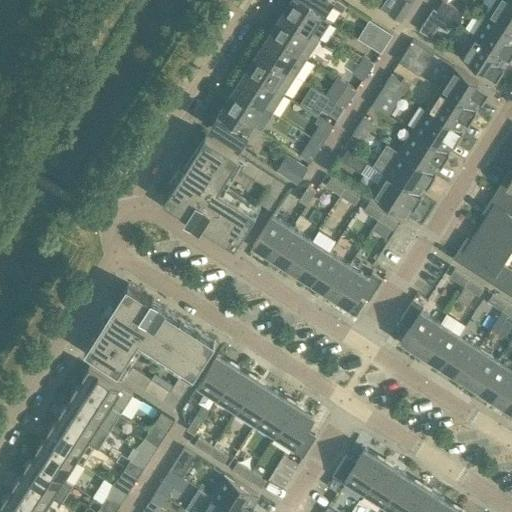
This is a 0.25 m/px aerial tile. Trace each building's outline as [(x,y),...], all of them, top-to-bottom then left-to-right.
[(325,17),(298,0),(291,0),(282,15),(319,39),(331,21),(325,17)] [(346,4),(339,0),(298,0),(325,17),(333,5),(342,11),(346,4)] [(395,0),(388,12),(401,20),(413,1),(410,0),(395,0)] [(443,0),(437,10),(454,20),(457,23),(464,12),(444,0),(443,0)] [(511,0),(495,0),(488,12),(511,27),(511,0)] [(434,7),(428,15),(419,29),(431,37),(439,25),(447,31),(454,20),(437,10),(434,7)] [(511,27),(488,12),(474,33),(511,57),(511,55),(511,27)] [(319,39),(282,15),(270,33),(308,57),(319,39)] [(367,43),(381,51),(392,34),(378,25),(367,43)] [(308,57),(270,33),(258,51),(296,75),(308,57)] [(507,56),(510,58),(511,57),(474,33),(460,55),(497,79),(504,67),(501,65),(507,56)] [(413,39),(410,44),(408,48),(418,54),(423,46),(413,39)] [(296,75),(258,51),(247,69),(285,93),(296,75)] [(359,64),(369,70),(374,62),(364,55),(359,64)] [(353,72),(363,79),(369,70),(359,64),(353,72)] [(490,89),(454,65),(440,87),(476,111),(477,110),(474,108),(480,99),(483,101),(490,89)] [(285,93),(247,69),(235,87),(263,105),(273,112),(285,93)] [(386,82),(396,89),(401,80),(391,74),(386,82)] [(380,91),(390,97),(396,89),(386,82),(380,91)] [(235,87),(223,106),(255,126),(255,125),(252,123),(263,105),(235,87)] [(476,111),(440,87),(426,108),(463,132),(463,131),(460,129),(466,120),(469,122),(476,111)] [(338,118),(340,115),(345,107),(335,100),(322,92),(314,103),(338,118)] [(351,98),(341,92),(335,100),(345,107),(351,98)] [(211,124),(243,145),(255,126),(223,106),(211,124)] [(453,141),(456,143),(463,132),(426,108),(413,129),(449,153),(450,152),(447,150),(453,141)] [(359,125),(369,131),(374,123),(364,116),(359,125)] [(353,133),(363,140),(369,131),(359,125),(353,133)] [(312,137),(322,143),(328,135),(317,128),(312,137)] [(439,162),(442,164),(449,153),(413,129),(399,151),(436,174),(433,172),(439,162)] [(164,199),(188,214),(187,215),(201,224),(202,223),(235,245),(257,211),(222,188),(221,184),(240,154),(206,133),(164,199)] [(306,145),(317,152),(322,143),(312,137),(306,145)] [(362,172),(368,162),(348,149),(341,159),(362,172)] [(425,184),(428,186),(436,174),(399,151),(385,172),(422,195),(419,193),(425,184)] [(287,176),(288,173),(298,180),(307,166),(287,153),(277,169),(287,176)] [(269,208),(285,183),(248,159),(241,169),(269,186),(259,201),(269,208)] [(385,172),(371,194),(405,215),(412,205),(415,207),(422,195),(385,172)] [(337,199),(345,186),(330,177),(320,193),(335,202),(337,199)] [(511,177),(510,180),(505,177),(489,203),(494,206),(468,247),(463,244),(455,256),(453,255),(452,256),(511,294),(511,268),(501,261),(511,242),(511,177)] [(299,199),(307,204),(316,189),(309,185),(299,199)] [(360,196),(345,186),(337,199),(351,208),(354,203),(355,203),(360,196)] [(378,218),(383,211),(369,202),(360,215),(362,216),(358,222),(371,230),(378,218)] [(398,221),(383,211),(378,218),(393,228),(398,221)] [(273,256),(292,226),(273,214),(253,244),(273,256)] [(312,239),(292,226),(273,256),(292,268),(312,239)] [(312,239),(292,268),(311,281),(330,251),(312,239)] [(350,264),(330,251),(311,281),(331,293),(350,264)] [(350,264),(331,293),(351,306),(359,293),(369,299),(383,278),(372,271),(369,276),(350,264)] [(469,277),(455,268),(450,275),(465,285),(469,277)] [(479,294),(484,287),(469,277),(465,285),(476,292),(479,294)] [(151,299),(128,283),(85,349),(119,371),(138,341),(142,340),(195,374),(216,340),(166,308),(166,307),(152,297),(151,299)] [(465,285),(460,293),(471,300),(476,292),(465,285)] [(508,302),(493,293),(488,300),(503,309),(508,302)] [(422,352),(441,322),(421,309),(424,305),(414,298),(400,320),(410,326),(402,339),(422,352)] [(511,315),(511,304),(508,302),(503,309),(511,315)] [(511,328),(511,327),(511,315),(503,309),(497,318),(511,328)] [(441,322),(422,352),(441,364),(460,334),(441,322)] [(480,347),(479,346),(460,334),(441,364),(461,377),(480,347)] [(480,347),(461,377),(480,389),(499,359),(480,347)] [(199,383),(219,396),(238,366),(218,354),(199,383)] [(511,379),(511,367),(499,359),(480,389),(499,401),(511,379)] [(78,384),(111,405),(121,412),(133,393),(90,365),(83,375),(85,376),(80,385),(78,383),(78,384)] [(174,406),(190,382),(180,375),(171,390),(133,366),(127,376),(174,406)] [(219,396),(237,408),(256,378),(238,366),(219,396)] [(256,378),(237,408),(258,421),(276,391),(256,378)] [(511,379),(499,401),(511,409),(511,379)] [(66,401),(66,402),(100,424),(111,405),(78,384),(72,393),(74,395),(68,403),(66,401)] [(258,421),(276,433),(295,403),(276,391),(258,421)] [(55,420),(54,420),(88,442),(94,446),(97,448),(109,430),(100,424),(66,402),(65,403),(61,410),(60,411),(62,413),(57,421),(55,420)] [(295,403),(276,433),(296,445),(293,450),(303,456),(317,435),(307,429),(315,416),(295,403)] [(187,429),(194,433),(204,419),(196,414),(187,429)] [(43,438),(76,460),(83,464),(94,446),(88,442),(54,420),(48,430),(50,431),(45,439),(43,438)] [(149,430),(163,439),(168,430),(155,422),(149,430)] [(157,447),(163,439),(149,430),(144,438),(157,447)] [(224,462),(228,455),(199,436),(194,444),(224,462)] [(31,456),(31,457),(65,478),(76,460),(43,438),(37,448),(39,449),(33,457),(31,456)] [(134,446),(128,456),(131,458),(145,467),(151,457),(134,446)] [(170,469),(182,476),(196,455),(184,447),(170,469)] [(343,482),(346,478),(365,490),(384,460),(365,448),(356,461),(346,454),(333,475),(343,482)] [(20,474),(19,475),(53,496),(61,502),(73,484),(65,478),(31,457),(25,466),(27,467),(22,475),(20,474)] [(126,466),(139,475),(145,467),(131,458),(126,466)] [(384,460),(365,490),(384,502),(403,472),(384,460)] [(262,487),(267,480),(237,461),(233,468),(262,487)] [(134,483),(139,475),(126,466),(121,475),(134,483)] [(182,491),(189,480),(182,476),(170,469),(157,489),(167,496),(174,486),(182,491)] [(403,472),(384,502),(399,511),(405,511),(423,485),(403,472)] [(225,473),(211,495),(237,511),(251,511),(255,507),(252,505),(258,495),(225,473)] [(8,492),(8,493),(37,511),(43,511),(53,496),(19,475),(13,484),(15,485),(10,494),(8,492)] [(423,485),(405,511),(429,511),(440,496),(423,485)] [(157,489),(151,500),(161,506),(167,496),(157,489)] [(37,511),(8,493),(2,502),(4,504),(0,509),(0,511),(37,511)] [(103,503),(116,511),(121,503),(108,494),(103,503)] [(237,511),(211,495),(199,511),(237,511)] [(440,496),(429,511),(459,511),(461,510),(440,496)] [(103,503),(97,511),(98,511),(115,511),(116,511),(103,503)]
